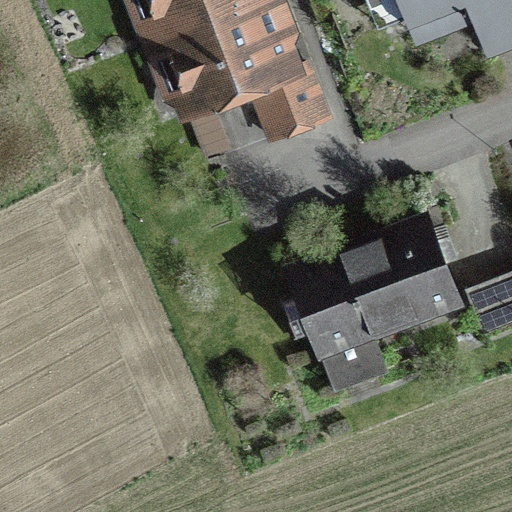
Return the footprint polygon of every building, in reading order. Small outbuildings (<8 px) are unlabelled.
[(133,0),(154,54),(286,5),(284,0),(133,0)] [(511,0),(402,0),(414,30),(473,8),(494,62),(511,55),(511,0)] [(286,5),(154,54),(181,128),(259,99),(275,143),(329,123),(286,5)] [(423,227),(294,278),(340,394),(383,377),(370,345),(456,311),(423,227)] [(511,280),(467,300),(484,341),(511,329),(511,280)]
